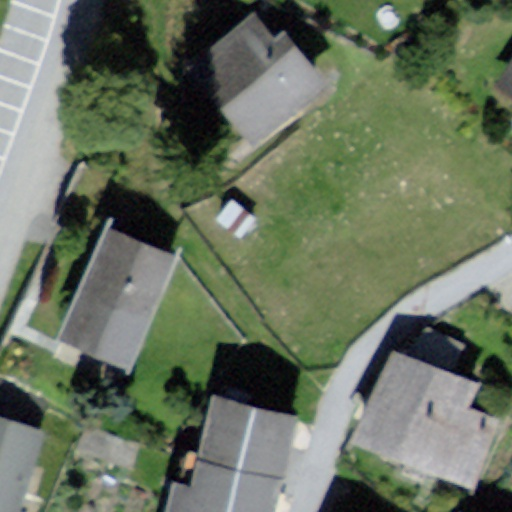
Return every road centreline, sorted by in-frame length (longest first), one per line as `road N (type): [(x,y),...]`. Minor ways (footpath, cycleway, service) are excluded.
road 1 (residential): [(295,511),(337,381),(377,327),(511,250)]
road 2 (residential): [(79,0),(0,232)]
